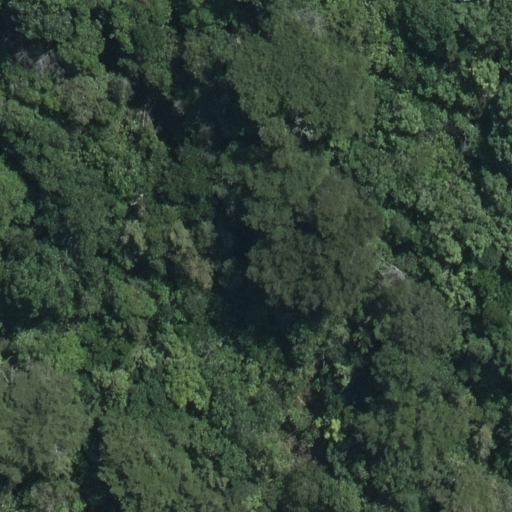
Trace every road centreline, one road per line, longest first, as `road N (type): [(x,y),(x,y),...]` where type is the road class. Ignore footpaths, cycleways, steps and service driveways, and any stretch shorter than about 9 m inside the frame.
road 1 (track): [(247,511),(179,406),(429,511)]
road 2 (track): [(0,411),(79,511)]
